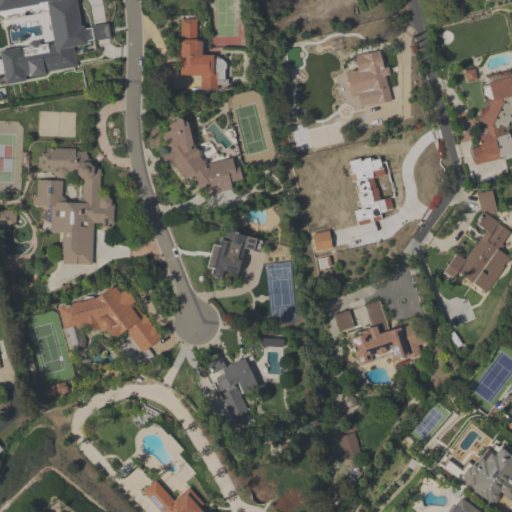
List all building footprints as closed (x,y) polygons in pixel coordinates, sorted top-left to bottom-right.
[(111,7),(80,10),(78,0),(67,0),(41,3),(45,44),(23,46),(25,64),(64,60),(65,67),(83,66),(81,40),(114,36),(111,7)] [(180,78),(200,78),(200,91),(215,91),(215,57),(199,57),(199,21),(179,22),(180,78)] [(394,102),(381,50),(353,57),(357,76),(366,74),(375,107),(394,102)] [(489,77),(483,89),(487,106),(482,116),(486,135),(478,137),(479,141),(472,154),(475,166),(511,157),(511,136),(503,132),(508,124),(511,123),(511,81),(511,82),(510,73),(489,77)] [(202,197),(231,189),(242,181),(236,158),(205,166),(193,147),(188,129),(183,121),(173,123),(162,130),(170,160),(185,182),(193,180),(201,191),(202,197)] [(92,266),(94,225),(113,225),(114,199),(100,198),(101,165),(88,165),(88,152),(43,150),(42,176),(81,178),(79,203),(62,202),(62,182),(35,181),(34,207),(50,208),(49,233),(62,233),(61,264),(92,266)] [(347,163),(361,223),(394,215),(390,198),(380,200),(375,179),(385,176),(380,155),(347,163)] [(486,295),(510,257),(500,251),(511,232),(511,231),(487,215),(495,202),(488,197),(471,224),(483,231),(465,261),(455,255),(445,270),(486,295)] [(0,224),(13,225),(13,212),(0,211),(0,224)] [(260,251),(263,240),(225,231),(223,242),(212,240),(205,275),(224,279),(226,269),(238,272),(244,248),(260,251)] [(93,299),(57,309),(69,354),(88,348),(84,334),(107,328),(124,354),(135,346),(140,354),(160,341),(123,283),(114,286),(93,299)] [(363,306),(372,345),(363,347),(367,365),(389,360),(391,371),(411,366),(406,345),(421,341),(417,323),(388,329),(381,302),(363,306)] [(229,419),(248,412),(241,395),(258,389),(247,359),(225,367),(221,358),(208,364),(229,419)] [(457,484),(493,510),(502,497),(511,504),(511,456),(499,447),(493,454),(483,447),(457,484)] [(174,501),(155,480),(141,494),(157,511),(207,511),(186,489),(174,501)] [(478,511),(459,498),(448,511),(478,511)]
